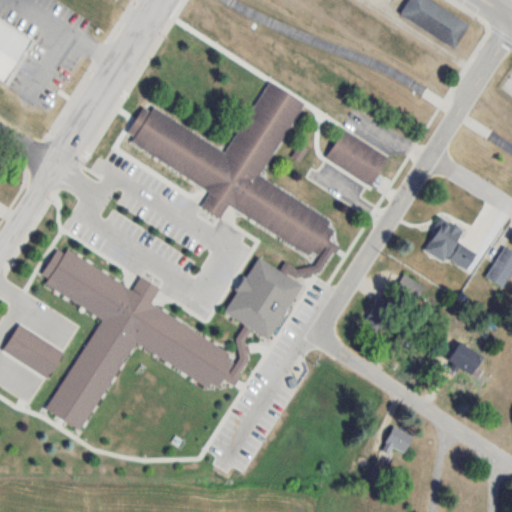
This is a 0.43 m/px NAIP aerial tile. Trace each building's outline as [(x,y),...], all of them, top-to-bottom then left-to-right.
[(407,0),(429,0),(468,24),(454,47),(399,12),(407,0)] [(0,79),(8,84),(35,40),(0,18),(0,79)] [(238,353),(132,290),(59,246),(38,280),(101,318),(46,410),(82,431),(124,360),(239,381),(248,333),(270,337),(303,284),(318,277),(335,250),(331,220),(259,176),(304,102),(268,81),(226,152),(144,103),(123,139),(207,189),(202,214),(235,210),(325,264),(276,269),(257,257),(223,313),(242,331),(238,353)] [(342,128),(324,160),(372,186),(390,154),(342,128)] [(444,261),(446,257),(467,269),(476,254),(456,242),(462,231),(442,219),(424,250),(444,261)] [(503,288),(511,271),(511,250),(503,246),(485,278),(503,288)] [(411,304),(425,288),(406,273),(393,289),(411,304)] [(365,322),(384,333),(398,309),(379,298),(365,322)] [(47,379),(64,352),(19,323),(2,350),(47,379)] [(465,390),(479,397),(494,371),(480,363),(465,390)] [(402,454),(412,438),(394,426),(384,442),(402,454)]
